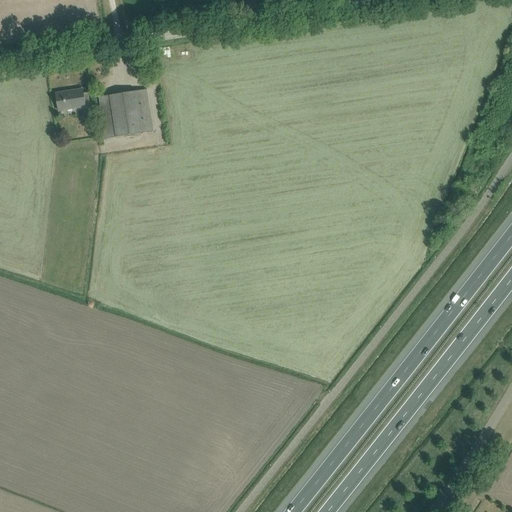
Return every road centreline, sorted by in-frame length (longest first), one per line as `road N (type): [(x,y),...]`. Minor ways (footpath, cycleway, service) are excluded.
road 1 (unclassified): [(0,56),(409,0)]
road 2 (motorway): [(511,232),(290,511)]
road 3 (motorway): [(328,511),(511,282)]
road 4 (unclassified): [(437,511),(511,397)]
